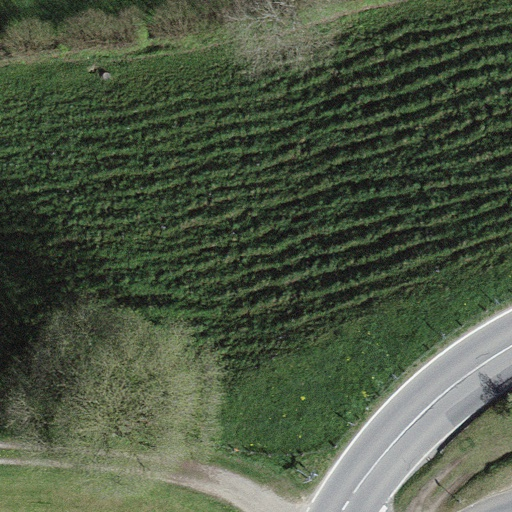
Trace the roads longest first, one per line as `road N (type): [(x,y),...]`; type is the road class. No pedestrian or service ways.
road 1 (track): [(0,461),(200,474),(261,511)]
road 2 (tertiary): [(511,343),(450,384),(409,424),(340,511)]
